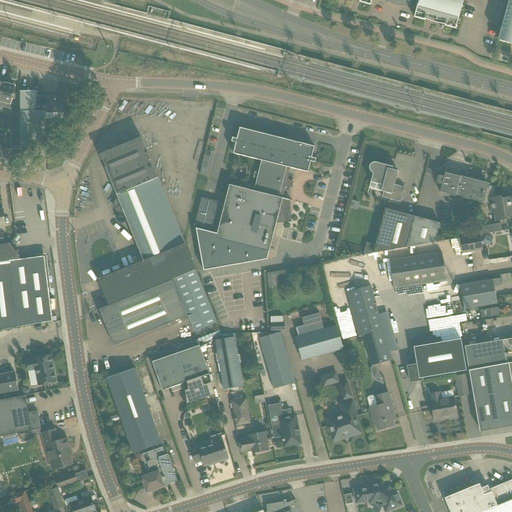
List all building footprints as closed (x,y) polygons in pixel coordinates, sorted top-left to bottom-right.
[(358,0),(360,0),(359,2),(370,5),(371,0),(387,0),(394,3),(399,4),(409,5),(414,4),(417,5),(414,17),(424,20),(425,19),(430,19),(435,20),(440,22),(445,24),(444,26),(455,29),(463,0),(473,0),(474,0),(473,0),(474,1),(474,0),(358,0)] [(511,0),(510,0),(499,41),(511,44),(511,0)] [(0,101),(0,106),(9,109),(10,104),(15,86),(4,84),(0,101)] [(20,150),(20,161),(44,151),(44,112),(47,112),(47,97),(37,97),(37,92),(32,92),(32,89),(23,89),(23,92),(20,92),(20,150)] [(47,112),(64,112),(64,96),(47,96),(47,97),(47,112)] [(203,151),(208,106),(197,105),(192,149),(203,151)] [(202,198),(194,228),(196,229),(203,270),(267,259),(269,252),(278,216),(287,216),(286,200),(292,202),(292,201),(282,198),(285,186),(291,188),(292,181),(286,180),(289,168),(308,173),(310,162),(315,163),(316,159),(312,157),(314,147),(281,138),(276,137),(239,128),(237,139),(232,138),(231,142),(236,143),(233,154),(261,161),(258,173),(255,172),(253,178),(257,179),(254,191),(229,185),(225,204),(202,198)] [(10,131),(10,150),(20,150),(20,133),(10,130),(10,131)] [(98,280),(108,306),(195,270),(142,139),(101,156),(119,201),(115,202),(119,212),(123,210),(144,261),(98,280)] [(392,167),(387,166),(375,163),(374,163),(373,163),(372,164),(371,164),(370,165),(370,166),(370,167),(369,167),(369,168),(369,169),(370,170),(370,171),(371,172),(372,172),(372,173),(373,173),(371,182),(383,185),(381,191),(383,192),(382,197),(401,202),(405,188),(395,185),(398,171),(392,170),(392,167)] [(455,196),(490,205),(489,198),(495,197),(493,187),(488,185),(487,184),(487,183),(483,182),(482,183),(460,177),(445,173),(443,178),(439,177),(437,183),(438,183),(441,184),(442,184),(440,192),(455,196)] [(494,213),(495,222),(505,220),(505,218),(511,216),(511,206),(510,197),(501,198),(501,196),(495,197),(489,198),(490,205),(491,213),(494,213)] [(373,253),(405,248),(414,216),(385,209),(373,253)] [(414,216),(405,248),(434,243),(435,241),(440,223),(414,216)] [(501,223),(484,226),(485,234),(486,233),(491,233),(502,231),(501,223)] [(460,238),(462,253),(482,250),(481,243),(479,235),(476,235),(460,238)] [(485,235),(482,243),(487,246),(487,245),(491,238),(485,235)] [(0,330),(42,323),(52,322),(44,257),(20,260),(19,256),(10,244),(0,245),(0,330)] [(442,252),(390,260),(394,289),(446,281),(442,252)] [(99,310),(114,347),(188,316),(197,340),(220,331),(195,270),(108,306),(99,310)] [(266,273),(268,288),(277,287),(276,276),(288,275),(288,270),(272,272),(273,273),(266,273)] [(460,285),(464,309),(497,304),(493,286),(500,285),(502,283),(501,278),(460,285)] [(371,286),(346,292),(358,336),(363,335),(372,366),(376,364),(391,360),(389,352),(378,315),(371,286)] [(489,309),(491,317),(504,315),(504,313),(497,308),(489,309)] [(271,332),(284,332),(284,323),(270,323),(271,332)] [(295,338),(301,361),(343,349),(336,326),(295,338)] [(259,338),(274,388),(294,383),(279,332),(259,338)] [(511,338),(465,346),(466,355),(469,370),(508,364),(511,362),(511,338)] [(406,366),(409,383),(422,381),(422,378),(465,371),(460,339),(413,347),(416,364),(406,366)] [(206,398),(210,408),(217,405),(209,374),(199,345),(198,340),(191,342),(193,348),(178,353),(176,347),(151,356),(153,362),(152,362),(162,390),(187,382),(187,390),(185,391),(186,404),(206,398)] [(236,347),(217,350),(217,352),(224,389),(243,386),(237,348),(236,347)] [(35,369),(38,385),(47,384),(48,385),(52,384),(53,383),(55,382),(50,356),(34,359),(34,360),(25,362),(27,371),(35,369)] [(511,384),(508,364),(469,370),(479,429),(480,429),(479,427),(498,423),(499,425),(499,423),(511,420),(511,384)] [(106,378),(132,454),(161,444),(135,368),(106,378)] [(0,400),(20,397),(15,371),(0,374),(0,400)] [(335,371),(317,376),(321,387),(338,382),(335,371)] [(455,377),(459,397),(468,395),(465,375),(455,377)] [(339,384),(344,400),(351,397),(347,382),(339,384)] [(23,386),(21,389),(22,392),(25,394),(28,393),(30,391),(29,388),(26,386),(23,386)] [(375,422),(377,431),(394,426),(392,418),(395,417),(392,408),(388,392),(374,396),(373,395),(368,397),(367,399),(370,408),(369,408),(373,423),(375,422)] [(430,401),(434,421),(457,417),(454,397),(441,399),(440,392),(430,394),(431,401),(430,401)] [(0,436),(31,431),(31,430),(40,428),(37,412),(28,414),(24,396),(20,397),(0,400),(0,436)] [(235,415),(236,425),(250,423),(245,399),(232,401),(235,415)] [(343,414),(326,419),(328,427),(327,429),(328,433),(331,434),(333,442),(361,434),(356,417),(357,416),(353,401),(340,405),(343,414)] [(280,405),(269,407),(273,427),(281,426),(283,437),(284,447),(300,444),(298,434),(295,416),(290,417),(289,411),(281,412),(280,405)] [(45,433),(41,434),(52,470),(63,467),(72,464),(69,455),(68,451),(70,450),(67,439),(58,441),(55,430),(45,433)] [(31,431),(20,435),(21,440),(22,442),(33,439),(33,437),(31,431)] [(252,451),(252,453),(268,450),(264,432),(248,435),(248,437),(238,439),(241,453),(252,451)] [(199,448),(191,450),(192,453),(195,463),(203,460),(204,466),(228,458),(225,449),(223,443),(214,446),(200,450),(199,448)] [(143,483),(146,493),(164,487),(162,483),(167,482),(168,484),(177,481),(174,472),(168,454),(165,455),(163,447),(142,455),(145,464),(151,462),(155,473),(141,478),(142,480),(141,481),(142,483),(143,483)] [(55,480),(56,482),(57,486),(58,488),(60,487),(78,481),(77,481),(76,477),(75,474),(72,475),(64,478),(55,480)] [(444,498),(449,511),(511,511),(511,479),(488,490),(487,487),(481,489),(479,484),(444,498)] [(382,508),(384,511),(388,511),(403,506),(396,491),(381,482),(365,485),(365,487),(352,489),(355,504),(368,502),(368,504),(375,503),(375,505),(380,508),(382,508)] [(48,491),(55,510),(64,507),(58,488),(48,491)] [(20,502),(23,511),(32,511),(25,491),(11,496),(14,504),(20,502)] [(95,511),(90,496),(78,501),(77,497),(75,496),(66,499),(65,502),(66,505),(70,504),(72,511),(95,511)] [(300,511),(295,500),(284,504),(283,502),(266,505),(267,511),(266,511),(300,511)]
